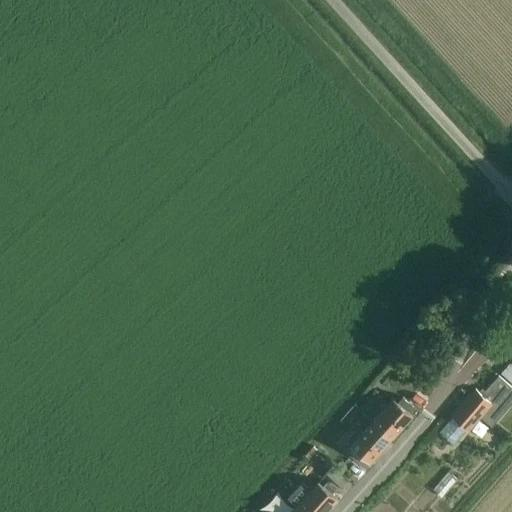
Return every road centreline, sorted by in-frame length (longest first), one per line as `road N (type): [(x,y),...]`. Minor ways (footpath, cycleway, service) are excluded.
road 1 (unclassified): [(511,203),(328,0)]
road 2 (unclassified): [(437,412),(511,274)]
road 3 (unclassified): [(349,511),(437,412)]
